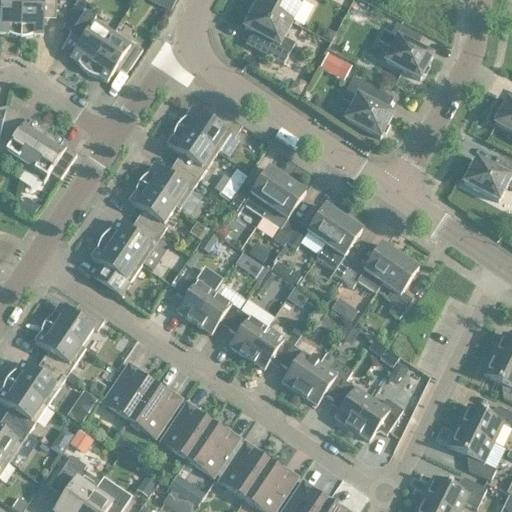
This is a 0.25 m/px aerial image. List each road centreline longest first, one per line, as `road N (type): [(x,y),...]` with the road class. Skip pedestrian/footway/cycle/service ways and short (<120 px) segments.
road 1 (residential): [(383,499),(27,259)]
road 2 (residential): [(383,499),(500,265)]
road 3 (tertiary): [(394,194),(210,72),(190,45)]
road 4 (residential): [(394,194),(463,65),(477,0)]
road 5 (residential): [(111,139),(27,259)]
road 6 (residential): [(0,73),(111,139)]
road 7 (tertiary): [(500,265),(394,194)]
road 8 (residential): [(190,45),(168,56),(111,139)]
